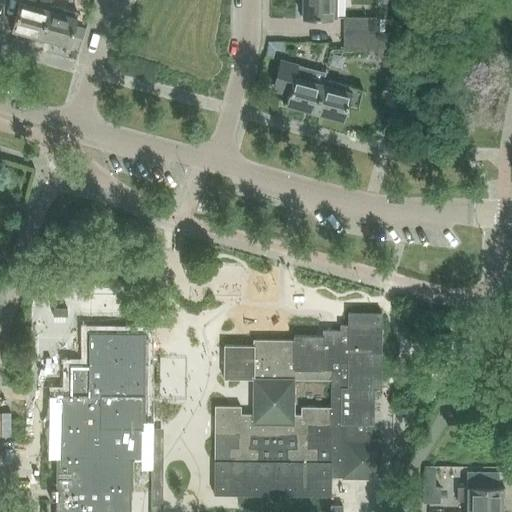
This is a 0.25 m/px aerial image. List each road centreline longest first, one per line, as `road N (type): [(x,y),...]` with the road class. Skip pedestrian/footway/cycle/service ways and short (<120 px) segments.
road 1 (unclassified): [(511,214),(379,206),(216,164)]
road 2 (residential): [(216,164),(248,49),(250,0)]
road 3 (unclassified): [(216,164),(77,125)]
road 4 (residential): [(113,0),(77,125)]
